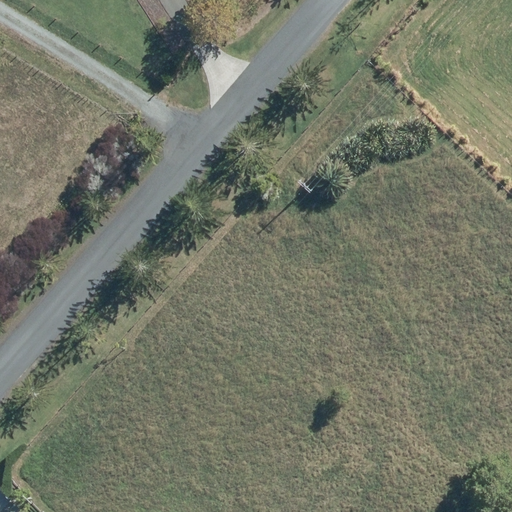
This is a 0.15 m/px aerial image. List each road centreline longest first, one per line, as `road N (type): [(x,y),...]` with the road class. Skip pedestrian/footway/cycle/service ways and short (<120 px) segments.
road 1 (unclassified): [(317,0),(0,357)]
road 2 (track): [(193,139),(0,14)]
